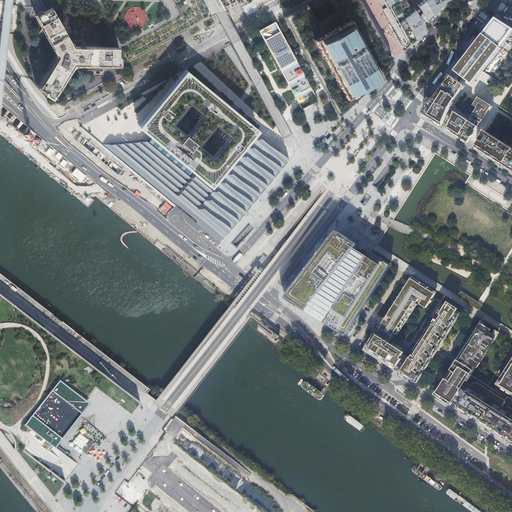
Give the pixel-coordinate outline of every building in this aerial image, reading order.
[(218,0),(224,9),(228,7),(234,4),(240,0),(218,0)] [(330,0),(336,12),(316,22),(307,7),(306,4),(284,17),(338,115),(349,105),(381,77),(384,73),(393,62),(367,15),(359,0),(330,0)] [(382,0),(386,6),(404,38),(405,37),(407,41),(412,36),(410,32),(419,26),(422,25),(418,17),(419,15),(421,13),(425,21),(426,19),(430,22),(432,19),(439,10),(446,0),(382,0)] [(43,13),(42,11),(35,15),(40,23),(58,55),(44,78),(38,87),(45,91),(44,93),(52,98),(58,88),(73,63),(104,64),(119,64),(119,56),(118,56),(118,47),(113,47),(72,46),(51,8),(45,11),(43,13)] [(455,71),(473,84),(474,82),(483,71),(506,42),(511,34),(511,28),(496,18),(476,44),(455,71)] [(170,38),(192,28),(189,20),(173,27),(174,30),(167,34),(170,38)] [(295,98),(302,110),(318,101),(275,21),(258,30),(271,53),(280,69),(280,70),(288,85),(291,90),(295,98)] [(110,141),(102,143),(170,201),(172,199),(175,201),(173,203),(220,242),(288,159),(294,152),(281,142),(264,130),(184,66),(136,125),(151,137),(110,141)] [(429,105),(422,113),(446,128),(458,136),(468,142),(492,106),(478,97),(473,105),(476,107),(477,108),(473,114),(469,120),(449,108),(464,86),(451,76),(449,79),(429,105)] [(511,148),(483,130),(475,147),(482,151),(487,154),(498,161),(511,170),(511,148)] [(340,232),(337,230),(285,298),(306,311),(306,310),(326,323),(326,324),(336,330),(346,337),(391,265),(373,253),(370,251),(367,256),(361,252),(355,249),(358,244),(350,238),(340,232)] [(412,276),(368,346),(365,350),(382,361),(398,371),(404,375),(405,373),(410,376),(414,379),(413,381),(417,383),(459,317),(458,316),(459,314),(448,307),(447,309),(442,306),(434,318),(434,319),(429,316),(425,321),(431,325),(414,350),(409,347),(405,353),(411,356),(409,359),(402,354),(405,349),(397,344),(400,339),(393,335),(394,333),(398,335),(418,304),(416,303),(416,302),(416,301),(427,308),(436,294),(437,292),(412,276)] [(483,305),(480,303),(461,291),(457,297),(476,309),(479,311),(483,305)] [(0,428),(15,449),(54,496),(64,482),(78,462),(53,442),(86,398),(96,386),(132,412),(140,400),(0,292),(0,428)] [(486,355),(484,354),(485,353),(486,354),(489,349),(488,348),(493,339),(495,340),(500,332),(496,330),(493,333),(491,332),(492,329),(484,324),(485,323),(481,320),(468,341),(457,359),(458,359),(454,366),(451,370),(450,369),(445,377),(446,378),(438,390),(437,390),(434,394),(448,403),(451,405),(454,401),(459,404),(457,408),(462,411),(466,414),(472,418),(475,414),(481,417),(478,422),(482,425),(485,426),(491,430),(506,440),(511,443),(511,408),(510,407),(509,408),(509,407),(511,401),(511,398),(508,396),(505,400),(479,383),(477,382),(475,383),(474,383),(472,385),(470,387),(465,383),(471,374),(469,373),(470,372),(472,373),(476,367),(477,368),(481,363),(479,362),(481,359),(482,360),(486,355)] [(511,365),(499,385),(511,394),(511,365)] [(480,469),(483,465),(476,459),(473,463),(480,469)]
